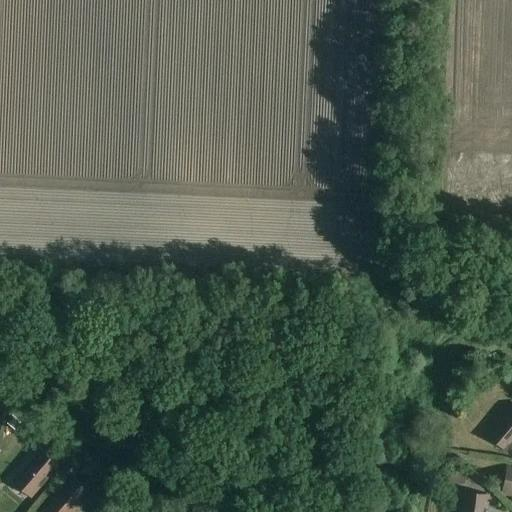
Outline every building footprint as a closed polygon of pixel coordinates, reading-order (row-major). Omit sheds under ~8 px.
[(506,450),(511,442),(511,403),(487,434),(506,450)] [(33,496),(59,465),(40,449),(14,480),(33,496)] [(451,484),(465,484),(465,474),(451,474),(451,484)] [(50,511),(72,511),(90,492),(71,476),(44,507),(50,511)] [(486,511),(489,495),(464,492),(461,511),(486,511)]
